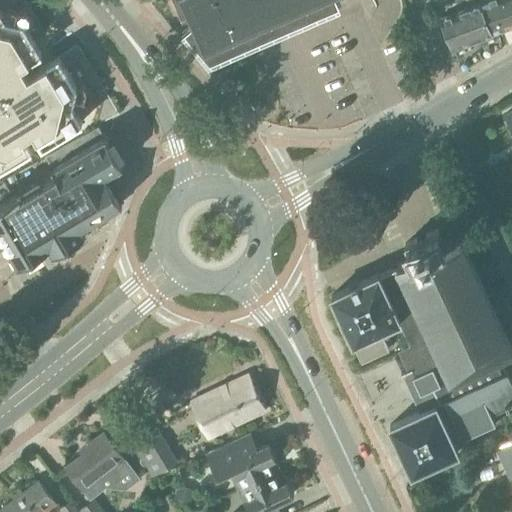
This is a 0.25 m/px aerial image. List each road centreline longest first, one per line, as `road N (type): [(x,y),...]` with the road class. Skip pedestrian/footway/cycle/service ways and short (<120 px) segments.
road 1 (residential): [(451,103),(511,270)]
road 2 (tertiary): [(165,251),(42,378)]
road 3 (tertiary): [(42,378),(187,277)]
road 4 (secondary): [(217,183),(178,90),(140,51)]
road 5 (secondary): [(371,511),(305,372)]
road 6 (secondary): [(140,51),(188,189)]
road 7 (residential): [(262,224),(332,183),(374,146)]
road 8 (residential): [(374,146),(248,198)]
road 9 (secondary): [(305,372),(296,334),(255,259)]
